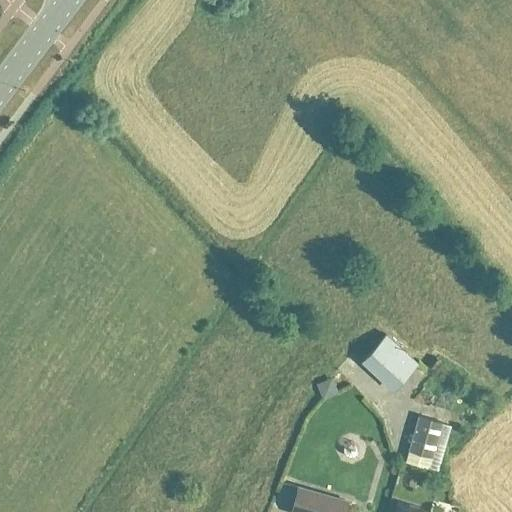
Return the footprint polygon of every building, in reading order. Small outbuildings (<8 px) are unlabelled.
[(417,360),(386,333),(362,360),(393,387),(417,360)] [(418,415),(408,449),(433,456),(442,422),(418,415)] [(71,423),(43,462),(69,481),(97,442),(71,423)] [(0,510),(0,511),(44,511),(54,500),(24,478),(0,510)] [(297,484),(288,511),(344,511),(348,499),(297,484)] [(399,501),(395,511),(424,511),(425,509),(399,501)]
